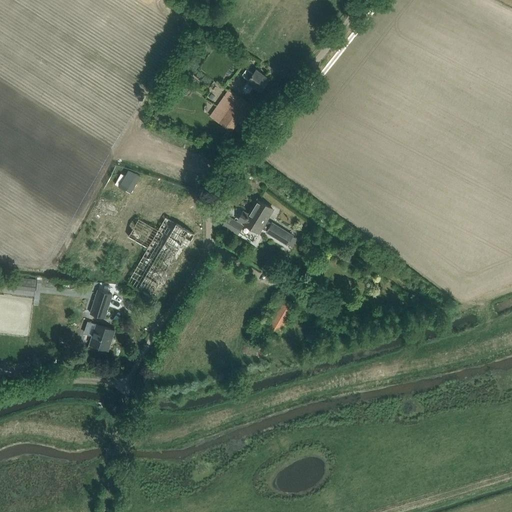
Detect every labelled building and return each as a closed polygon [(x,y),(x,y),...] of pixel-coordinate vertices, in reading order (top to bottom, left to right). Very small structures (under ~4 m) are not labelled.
[(242,75),(248,80),(247,81),(248,82),(244,87),(244,89),(245,91),(247,92),(249,92),(254,86),(260,91),(269,79),(256,70),(253,73),(247,68),(242,75)] [(206,112),(211,116),(223,125),(231,131),(250,105),(230,90),(216,109),(210,105),(206,112)] [(244,223),(252,228),(259,232),(262,228),(265,230),(268,231),(267,231),(287,243),(290,239),(293,241),(295,237),(292,235),(273,223),(272,224),(271,223),(271,222),(267,220),(273,209),(266,205),(258,199),(248,215),(244,212),(239,219),(244,222),(244,223)] [(148,247),(130,283),(164,302),(201,237),(166,217),(160,228),(139,216),(128,235),(148,247)] [(238,233),(242,225),(229,217),(224,224),(238,233)] [(15,277),(13,288),(35,291),(37,279),(15,277)] [(112,295),(98,290),(90,313),(105,317),(112,295)] [(296,307),(282,298),(267,324),(281,333),(296,307)] [(123,299),(121,304),(131,308),(133,304),(123,299)] [(97,323),(90,344),(108,350),(115,330),(97,323)]
